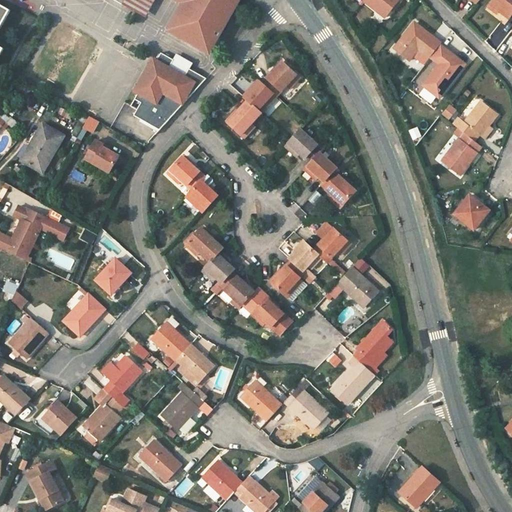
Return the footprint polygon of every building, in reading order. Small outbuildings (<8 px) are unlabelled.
[(144,17),(153,0),(131,0),(128,7),(144,17)] [(186,0),(172,27),(188,36),(186,40),(202,49),(211,34),(219,38),(240,1),(237,0),(186,0)] [(399,0),(364,0),(386,18),(399,0)] [(511,15),(511,0),(492,0),(491,3),(500,11),(510,19),(511,15)] [(497,14),(500,11),(491,3),(488,6),(497,14)] [(0,56),(4,49),(0,47),(0,29),(10,11),(0,5),(0,56)] [(430,59),(435,52),(440,46),(441,44),(415,24),(396,48),(411,60),(418,49),(430,59)] [(210,54),(219,38),(211,34),(202,49),(210,54)] [(452,55),(440,46),(435,52),(447,62),(452,55)] [(135,117),(160,131),(207,79),(189,69),(191,68),(174,58),(173,60),(162,54),(157,61),(154,59),(135,92),(139,94),(131,107),(138,111),(135,117)] [(283,62),(263,84),(278,97),(287,86),(290,83),(294,85),(301,78),(283,62)] [(245,98),(248,101),(259,111),(264,105),(267,102),(271,105),(278,97),(263,84),(260,82),(245,98)] [(249,127),(252,124),(262,114),(259,111),(248,101),(228,123),(245,138),(253,130),(249,127)] [(475,141),(481,134),(488,125),(490,126),(499,115),(482,102),(466,122),(460,118),(454,125),(459,129),(465,133),(475,141)] [(450,104),(443,115),(452,121),(459,110),(450,104)] [(421,113),(417,114),(421,124),(425,122),(421,113)] [(84,128),(94,133),(101,122),(91,116),(84,128)] [(10,126),(0,118),(0,129),(2,127),(6,130),(10,126)] [(43,124),(31,145),(34,147),(25,163),(43,173),(64,137),(43,124)] [(488,125),(481,134),(486,138),(493,129),(490,126),(488,125)] [(413,141),(422,137),(418,127),(409,131),(413,141)] [(455,134),(461,139),(465,133),(459,129),(455,134)] [(297,151),(301,154),(310,164),(320,153),(323,150),(301,130),(286,147),(294,154),(297,151)] [(482,147),(475,141),(465,133),(461,139),(443,161),(460,175),(482,147)] [(103,148),(104,145),(96,141),(86,159),(110,173),(120,157),(109,151),(103,148)] [(34,147),(31,145),(22,161),(25,163),(34,147)] [(316,174),(319,177),(325,182),(335,171),(338,168),(320,153),(310,164),(305,170),(313,177),(316,174)] [(179,178),(182,182),(193,191),(202,181),(205,177),(183,157),(168,174),(176,181),(179,178)] [(336,198),(333,201),(341,208),(356,191),(335,171),(325,182),(322,185),(332,194),(336,198)] [(214,183),(213,182),(214,181),(207,175),(205,177),(202,181),(210,188),(214,183)] [(210,188),(202,181),(193,191),(187,198),(194,205),(197,201),(201,205),(206,210),(219,196),(210,188)] [(315,187),(296,205),(306,215),(324,197),(315,187)] [(456,214),(475,229),(487,213),(476,204),(478,201),(471,196),(456,214)] [(71,228),(20,204),(15,215),(23,219),(14,238),(0,231),(0,246),(28,259),(42,230),(65,241),(71,228)] [(341,249),(344,252),(351,244),(334,228),(315,250),(323,258),(328,263),(331,259),(337,252),(341,249)] [(186,245),(194,253),(197,250),(201,253),(211,262),(219,255),(224,249),(202,229),(186,245)] [(92,245),(97,236),(86,230),(81,239),(92,245)] [(290,259),(292,260),(304,271),(309,266),(312,263),(315,266),(323,258),(315,250),(306,242),(290,259)] [(214,275),(217,279),(223,283),(233,272),(235,270),(219,255),(211,262),(203,271),(211,278),(214,275)] [(97,280),(112,295),(132,274),(116,259),(97,280)] [(345,272),(331,259),(328,263),(342,276),(345,272)] [(289,298),(296,290),(293,287),(297,283),(306,273),(304,271),(292,260),(271,282),(289,298)] [(353,268),(348,274),(344,278),(339,284),(366,308),(380,292),(353,268)] [(234,299),(232,302),(240,309),(243,305),(255,292),(233,272),(223,283),(221,286),(231,295),(234,299)] [(15,300),(20,284),(8,281),(3,296),(15,300)] [(253,315),(268,299),(258,289),(255,292),(243,305),(253,315)] [(20,292),(13,301),(23,309),(30,301),(20,292)] [(106,310),(89,295),(64,322),(81,337),(106,310)] [(253,316),(260,323),(263,320),(267,323),(277,333),(289,319),(268,299),(253,315),(253,316)] [(167,323),(173,329),(181,320),(175,314),(167,323)] [(16,350),(21,354),(27,359),(50,334),(33,319),(31,321),(27,317),(22,322),(27,326),(10,344),(16,350)] [(289,319),(277,333),(281,336),(293,322),(289,319)] [(374,364),(384,353),(393,342),(387,337),(393,330),(383,321),(358,349),(360,351),(355,356),(375,375),(380,370),(377,367),(374,364)] [(177,361),(191,345),(173,329),(167,323),(152,339),(176,362),(177,361)] [(144,360),(150,354),(139,344),(133,350),(144,360)] [(192,344),(191,345),(177,361),(184,367),(179,371),(197,386),(215,366),(192,344)] [(387,356),(384,353),(374,364),(377,367),(387,356)] [(337,367),(343,361),(336,354),(329,360),(337,367)] [(122,394),(143,371),(127,356),(117,368),(111,363),(103,373),(111,381),(104,389),(125,408),(131,402),(122,394)] [(349,404),(375,375),(355,356),(349,363),(354,367),(333,390),(349,404)] [(0,399),(17,415),(31,400),(4,376),(0,380),(0,399)] [(300,387),(306,379),(305,378),(298,385),(300,387)] [(312,384),(306,379),(300,387),(285,402),(314,430),(329,414),(305,391),(312,384)] [(268,421),(285,402),(282,399),(278,402),(256,381),(242,396),(268,421)] [(179,388),(184,393),(189,387),(184,383),(179,388)] [(189,387),(184,393),(162,416),(178,430),(179,429),(190,417),(199,408),(205,402),(189,387)] [(84,427),(91,433),(95,436),(101,441),(128,411),(125,408),(104,389),(96,399),(104,405),(84,427)] [(213,410),(205,402),(199,408),(208,416),(213,410)] [(62,435),(77,418),(60,403),(44,419),(62,435)] [(347,417),(342,413),(337,418),(342,422),(347,417)] [(196,423),(190,417),(179,429),(185,434),(196,423)] [(9,443),(15,428),(8,425),(0,421),(0,454),(6,442),(9,443)] [(140,456),(162,477),(167,481),(167,482),(175,473),(181,468),(182,466),(155,441),(140,456)] [(55,469),(51,460),(28,473),(47,510),(64,501),(49,472),(55,469)] [(228,500),(235,492),(243,484),(219,461),(203,477),(211,484),(205,491),(217,502),(222,495),(228,500)] [(105,481),(110,470),(99,465),(94,477),(105,481)] [(441,482),(424,467),(413,479),(416,481),(404,495),(418,508),(441,482)] [(249,505),(256,511),(266,511),(280,498),(273,491),(270,495),(250,477),(243,484),(235,492),(249,505)] [(300,509),(303,511),(326,511),(340,497),(324,483),(300,509)] [(129,489),(123,503),(112,499),(107,509),(112,511),(111,511),(158,511),(160,509),(144,502),(147,496),(129,489)]
